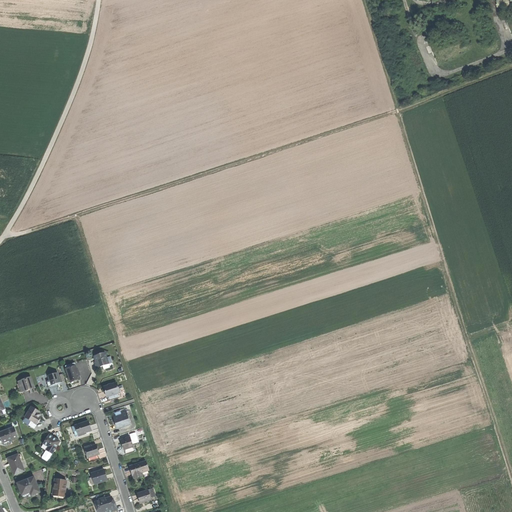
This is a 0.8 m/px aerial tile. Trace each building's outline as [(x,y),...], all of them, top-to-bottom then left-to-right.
[(106,353),(95,356),(97,362),(95,363),(97,368),(101,367),(104,366),(110,364),(108,359),(106,353)] [(77,368),(67,371),(71,382),(75,381),(80,379),(79,375),(78,373),(77,368)] [(57,373),(49,376),(52,385),(56,384),(61,382),(57,373)] [(31,378),(22,381),(25,391),(30,390),(30,388),(34,387),(31,378)] [(119,384),(105,388),(107,395),(109,402),(121,398),(120,395),(122,394),(119,384)] [(40,412),(31,407),(25,418),(37,425),(41,418),(40,417),(40,415),(39,415),(40,412)] [(127,412),(122,413),(123,416),(117,418),(119,424),(117,424),(119,430),(131,425),(127,412)] [(37,425),(25,418),(23,421),(34,429),(37,425)] [(81,424),(76,426),(76,428),(79,435),(79,437),(87,435),(86,433),(92,432),(89,422),(81,424)] [(14,427),(0,431),(0,434),(2,439),(3,442),(4,442),(9,440),(18,437),(14,427)] [(54,439),(49,435),(44,444),(49,447),(46,451),(52,454),(60,442),(54,439)] [(127,440),(122,441),(124,448),(125,451),(126,451),(134,448),(132,438),(129,439),(127,440)] [(88,449),(86,449),(89,459),(98,456),(100,455),(98,451),(96,446),(91,448),(88,449)] [(134,448),(126,451),(127,456),(136,453),(134,448)] [(52,454),(46,451),(42,457),(42,458),(47,461),(48,461),(52,454)] [(322,453),(308,458),(310,464),(324,459),(322,453)] [(18,454),(8,458),(12,468),(15,474),(25,471),(18,454)] [(147,462),(131,467),(133,471),(134,476),(135,476),(136,479),(144,476),(143,473),(150,471),(147,462)] [(104,470),(91,475),(95,485),(101,483),(107,481),(105,475),(104,470)] [(34,477),(18,483),(21,492),(24,498),(40,492),(34,477)] [(67,482),(55,480),(53,494),(54,494),(64,496),(67,482)] [(148,491),(138,495),(140,500),(141,504),(151,500),(151,499),(149,492),(148,491)] [(112,498),(96,504),(98,511),(114,511),(116,511),(114,505),(112,498)]
